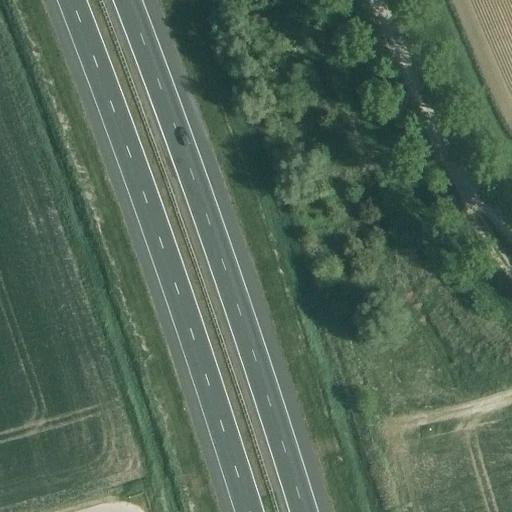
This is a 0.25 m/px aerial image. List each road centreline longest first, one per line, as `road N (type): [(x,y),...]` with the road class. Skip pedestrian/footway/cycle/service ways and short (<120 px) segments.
road 1 (motorway): [(70,0),(249,511)]
road 2 (motorway): [(303,511),(126,0)]
road 3 (unclassified): [(511,235),(458,188),(366,0)]
road 4 (track): [(396,419),(511,388)]
